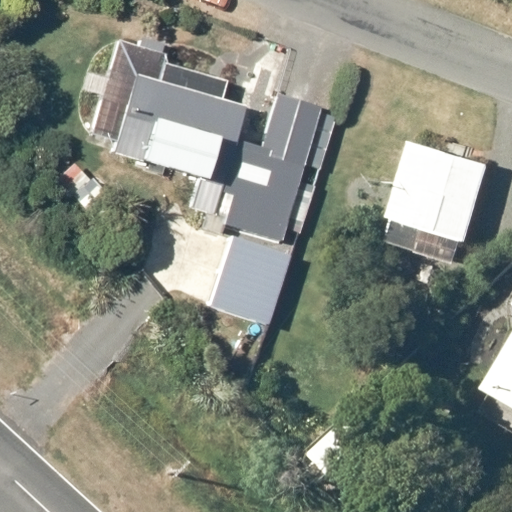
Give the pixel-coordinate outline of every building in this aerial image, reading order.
[(160,55),(118,42),(88,137),(108,143),(109,155),(194,181),(186,208),(271,234),(276,219),(294,224),(326,121),(282,107),(265,162),(227,150),(239,110),(151,83),(160,55)] [(497,161),(411,140),(385,244),(457,262),(462,243),(475,247),(478,231),(494,171),(497,161)] [(511,206),(511,175),(494,171),(478,231),(503,238),(511,206)] [(287,256),(230,237),(206,308),(264,327),(287,256)] [(511,358),(493,391),(511,402),(511,358)]
